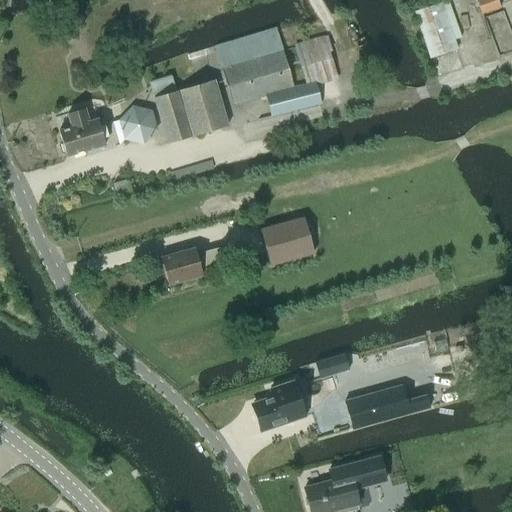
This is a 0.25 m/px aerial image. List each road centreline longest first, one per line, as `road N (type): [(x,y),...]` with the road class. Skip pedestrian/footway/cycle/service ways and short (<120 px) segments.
road 1 (track): [(511,125),(44,251)]
road 2 (unclassified): [(253,511),(213,441),(79,314),(0,141)]
road 3 (tertiary): [(94,511),(0,428)]
